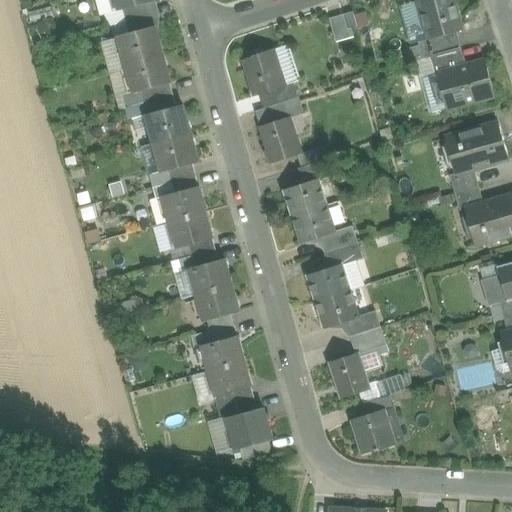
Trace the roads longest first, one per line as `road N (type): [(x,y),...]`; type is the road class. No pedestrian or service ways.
road 1 (residential): [(213,37),(307,375),(318,470),(511,486)]
road 2 (track): [(317,472),(0,442)]
